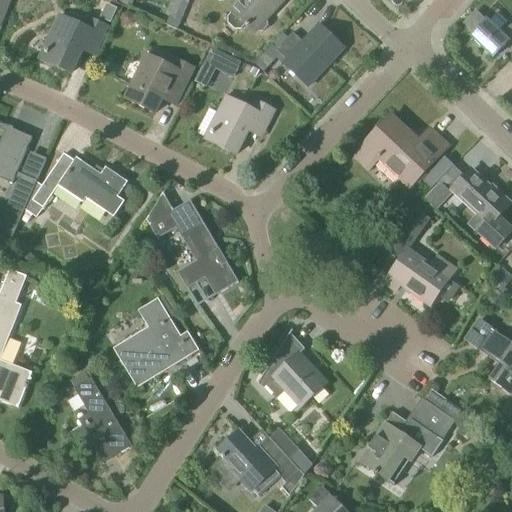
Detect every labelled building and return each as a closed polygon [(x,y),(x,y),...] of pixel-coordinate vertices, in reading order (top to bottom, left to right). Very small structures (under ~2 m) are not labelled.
[(0,0),(0,23),(9,0),(0,0)] [(175,0),(168,17),(182,23),(189,6),(188,5),(190,0),(175,0)] [(268,28),(268,24),(265,22),(287,0),(241,0),(229,13),(232,15),(228,19),(228,26),(234,32),(242,32),(245,28),(253,35),(257,31),(259,34),(263,33),(268,28)] [(84,32),(58,19),(49,38),(53,40),(42,63),(69,76),(83,44),(97,50),(106,31),(88,23),(84,32)] [(511,30),(502,36),(487,23),(472,38),(495,60),(510,44),(509,43),(511,41),(511,30)] [(343,51),(318,28),(302,46),(292,36),(276,53),(287,63),(282,68),(307,91),(343,51)] [(174,72),(145,58),(123,101),(154,117),(166,93),(178,100),(193,72),(178,64),(174,72)] [(259,73),(253,70),(250,75),(256,78),(259,73)] [(220,120),(207,144),(234,158),(240,146),(250,126),(262,132),(272,113),(255,105),(251,114),(224,100),(215,118),(220,120)] [(418,144),(391,119),(353,159),(368,173),(379,161),(410,189),(448,149),(430,132),(418,144)] [(0,177),(13,183),(15,179),(19,181),(21,177),(17,175),(32,140),(13,132),(2,157),(0,156),(0,177)] [(36,183),(24,211),(36,221),(59,187),(85,204),(88,201),(114,218),(124,203),(117,199),(127,184),(106,170),(103,174),(101,178),(94,173),(76,161),(75,163),(64,180),(53,173),(42,189),(36,183)] [(466,178),(453,167),(437,184),(439,185),(424,200),(437,212),(453,195),(451,194),(453,192),(488,225),(478,236),(496,253),(511,235),(511,228),(500,217),(510,206),(498,194),(496,196),(471,173),(466,178)] [(0,242),(10,246),(24,211),(36,183),(21,177),(19,181),(8,206),(0,225),(0,242)] [(365,234),(356,188),(331,193),(340,239),(365,234)] [(189,202),(172,212),(182,228),(201,260),(177,274),(186,289),(209,275),(221,293),(238,282),(199,218),(189,202)] [(416,211),(398,236),(413,247),(431,221),(416,211)] [(158,241),(176,230),(168,216),(149,227),(158,241)] [(429,267),(409,253),(413,247),(398,236),(386,252),(400,262),(384,285),(397,293),(401,287),(431,308),(438,298),(449,306),(460,289),(451,282),(459,271),(437,255),(429,267)] [(501,293),(505,289),(511,281),(511,278),(502,269),(489,283),(501,293)] [(0,393),(2,394),(0,399),(0,403),(16,409),(16,411),(17,411),(24,391),(26,392),(28,386),(27,386),(31,376),(30,375),(29,377),(0,365),(0,354),(18,308),(15,307),(26,279),(8,272),(0,292),(0,393)] [(151,328),(114,351),(136,388),(154,377),(164,371),(151,351),(161,345),(173,366),(191,355),(180,337),(159,303),(142,313),(151,328)] [(479,321),(464,342),(499,366),(488,382),(511,399),(511,346),(495,334),(496,333),(479,321)] [(322,390),(306,373),(310,369),(298,356),(303,351),(289,336),(291,333),(290,332),(257,386),(259,383),(265,387),(276,399),(284,392),(300,410),(322,390)] [(131,446),(90,378),(73,389),(92,420),(69,435),(78,450),(102,436),(114,457),(131,446)] [(425,402),(452,421),(459,410),(432,392),(425,402)] [(454,423),(452,421),(425,402),(421,400),(405,423),(392,414),(359,463),(393,487),(418,450),(431,459),(442,443),(441,442),(454,423)] [(269,441),(289,462),(298,454),(278,432),(269,441)] [(222,458),(208,471),(221,485),(233,475),(239,483),(250,495),(252,493),(258,498),(279,479),(285,486),(299,473),(289,462),(269,441),(255,454),(247,445),(236,433),(216,452),(222,458)] [(343,511),(321,490),(307,504),(315,511),(314,511),(343,511)]
